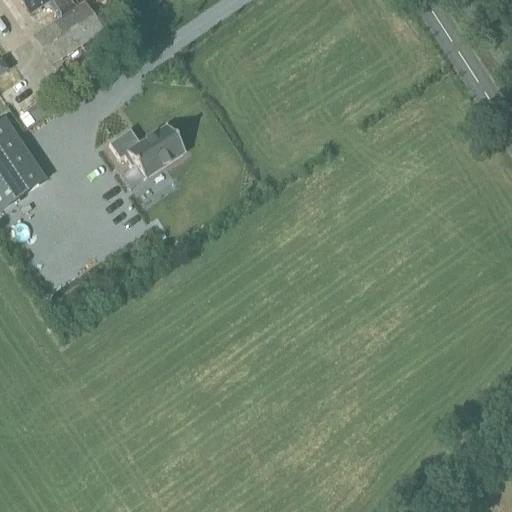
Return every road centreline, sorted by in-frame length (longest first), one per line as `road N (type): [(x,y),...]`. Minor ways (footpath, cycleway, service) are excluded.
road 1 (secondary): [(511,130),(427,0)]
road 2 (unclassified): [(414,511),(511,394)]
